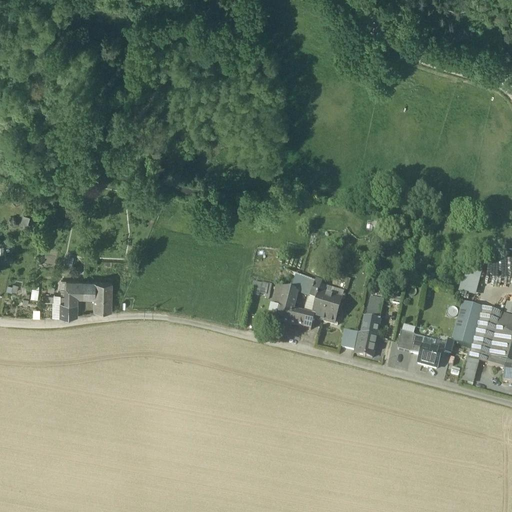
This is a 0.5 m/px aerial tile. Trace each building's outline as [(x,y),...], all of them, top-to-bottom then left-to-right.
[(29,220),(23,218),(20,227),(26,229),(29,220)] [(321,262),(313,260),(311,272),(319,274),(321,262)] [(281,270),(276,286),(284,289),(290,290),(295,275),(281,270)] [(480,274),(466,271),(461,292),(475,296),(480,274)] [(303,294),(309,297),(315,282),(309,280),(303,294)] [(321,284),(315,282),(309,297),(316,299),(316,300),(318,300),(312,316),(312,318),(314,318),(337,325),(341,313),(337,312),(343,292),(321,285),(321,284)] [(84,284),(66,283),(66,298),(66,304),(78,305),(78,299),(83,299),(84,284)] [(95,284),(84,284),(83,299),(95,299),(95,284)] [(111,284),(95,284),(95,299),(95,312),(111,312),(111,284)] [(293,311),(296,300),(282,297),(284,289),(276,286),(270,309),(277,311),(275,320),(303,327),(305,317),(305,314),(293,311)] [(290,290),(284,289),(282,297),(296,300),(297,293),(290,290)] [(396,289),(395,298),(401,300),(403,291),(396,289)] [(379,321),(383,301),(368,298),(364,318),(379,321)] [(66,304),(61,304),(61,320),(68,320),(78,318),(78,305),(66,304)] [(482,310),(463,304),(452,343),(454,344),(472,349),(482,310)] [(501,315),(482,310),(472,349),(469,360),(478,362),(487,365),(489,358),(498,326),(501,315)] [(312,318),(312,316),(305,314),(305,317),(303,327),(311,329),(314,318),(312,318)] [(511,317),(501,315),(498,326),(507,328),(511,329),(511,317)] [(379,321),(364,318),(361,335),(376,338),(380,321),(379,321)] [(498,326),(490,358),(499,361),(507,328),(498,326)] [(511,329),(507,328),(499,361),(506,363),(511,364),(511,329)] [(357,334),(345,332),(341,348),(354,351),(357,335),(357,334)] [(414,337),(400,333),(397,351),(410,354),(414,337)] [(376,338),(361,335),(360,335),(357,335),(354,351),(353,354),(363,356),(363,357),(365,357),(372,358),(376,338)] [(424,341),(414,337),(410,354),(420,357),(424,341)] [(435,344),(424,341),(420,357),(418,366),(436,370),(438,361),(442,362),(444,353),(434,351),(435,344)] [(452,343),(447,342),(444,353),(451,355),(454,344),(452,343)] [(490,358),(489,358),(487,365),(504,369),(506,363),(499,361),(490,358)] [(511,364),(506,363),(504,369),(503,382),(511,382),(511,364)] [(477,367),(466,364),(461,381),(472,384),(477,367)]
